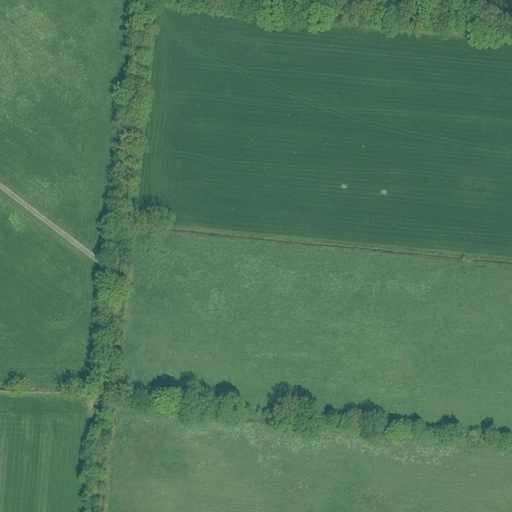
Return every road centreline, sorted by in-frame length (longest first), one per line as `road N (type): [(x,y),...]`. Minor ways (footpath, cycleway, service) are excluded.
road 1 (track): [(206,0),(511,27)]
road 2 (track): [(117,276),(0,185)]
